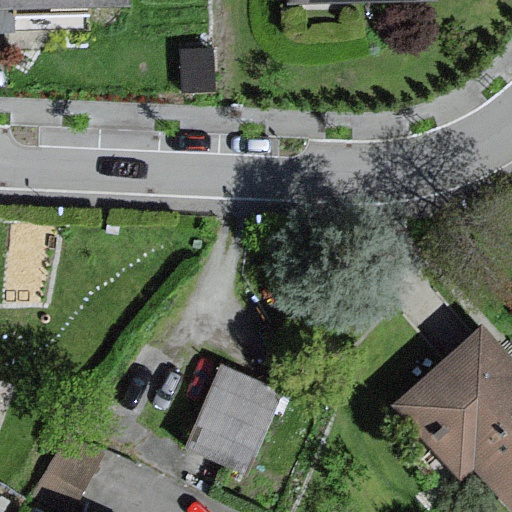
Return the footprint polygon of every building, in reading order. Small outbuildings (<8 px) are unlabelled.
[(138,0),(0,0),(1,15),(139,13),(138,0)] [(296,0),(296,12),(443,8),(443,0),(296,0)] [(216,53),(181,55),(183,99),(218,97),(216,53)] [(511,366),(487,340),(413,409),(446,444),(457,434),(511,492),(511,366)] [(290,400),(221,368),(181,455),(250,486),(290,400)]
